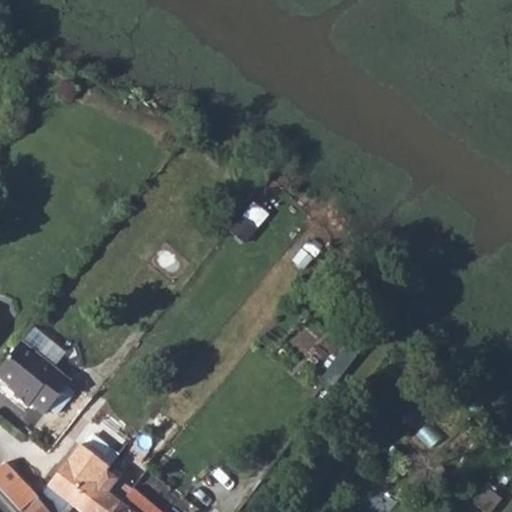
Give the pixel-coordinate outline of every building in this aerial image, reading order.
[(255,202),(236,231),(250,239),(269,210),(255,202)] [(23,346),(0,372),(0,373),(20,391),(16,394),(30,407),(33,403),(45,415),(72,387),(23,346)] [(67,461),(47,486),(68,502),(95,470),(102,463),(111,451),(91,435),(82,447),(79,445),(67,461)] [(0,459),(0,489),(9,500),(23,484),(0,459)] [(109,468),(102,463),(95,470),(68,502),(80,511),(114,511),(122,503),(127,496),(135,487),(109,468)] [(9,500),(18,510),(33,496),(23,484),(9,500)] [(114,511),(167,511),(135,486),(135,487),(127,496),(122,503),(114,511)] [(19,511),(47,511),(33,496),(18,510),(19,511)]
